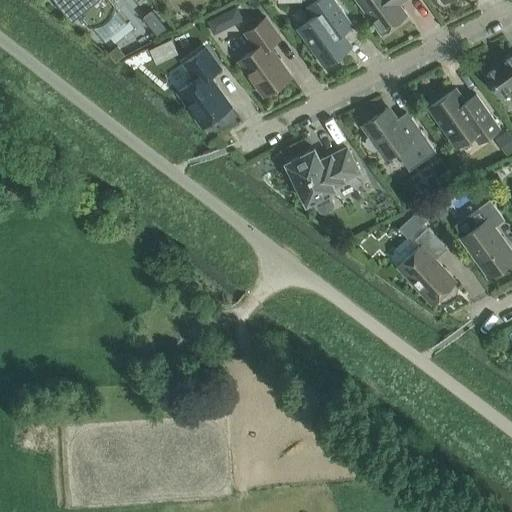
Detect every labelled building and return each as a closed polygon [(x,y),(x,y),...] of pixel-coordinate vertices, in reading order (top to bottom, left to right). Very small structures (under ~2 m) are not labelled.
[(56,0),(70,16),(72,19),(78,14),(88,27),(89,26),(94,26),(99,25),(103,23),(109,18),(112,14),(114,10),(115,5),(116,4),(112,0),(56,0)] [(351,46),(341,33),(353,24),(334,0),(317,0),(308,7),(315,17),(298,28),(325,65),(351,46)] [(358,0),(381,32),(406,15),(396,2),(398,0),(400,0),(401,1),(402,0),(358,0)] [(237,7),(228,11),(235,24),(243,19),(237,7)] [(152,9),(143,16),(157,35),(166,27),(152,9)] [(218,16),(208,22),(214,34),(225,29),(218,16)] [(253,51),(240,60),(264,95),(272,89),(275,91),(280,89),(283,85),(283,82),(290,76),(269,46),(281,38),(266,18),(245,33),(254,45),(253,51)] [(117,46),(108,53),(115,63),(125,55),(117,46)] [(189,84),(179,91),(188,104),(186,108),(192,116),(196,116),(203,125),(211,120),(215,121),(219,119),(222,115),(222,112),(230,106),(208,76),(220,68),(206,48),(185,63),(193,74),(186,80),(189,84)] [(511,52),(484,72),(500,95),(511,86),(511,52)] [(476,94),(465,102),(456,89),(429,108),(457,146),(473,135),(479,143),(500,127),(476,94)] [(398,121),(396,119),(388,107),(363,125),(371,136),(367,138),(366,143),(371,149),(375,150),(379,147),(386,158),(396,151),(398,154),(402,155),(408,150),(418,164),(436,151),(411,116),(402,122),(398,121)] [(511,135),(508,130),(498,137),(509,153),(511,151),(511,135)] [(314,148),(287,162),(294,177),(291,178),(296,189),(300,188),(307,202),(314,199),(320,211),(324,212),(332,208),(333,204),(327,192),(334,189),(333,186),(344,181),(343,180),(359,172),(347,148),(331,156),(331,155),(320,160),(314,148)] [(487,219),(461,238),(489,276),(511,259),(511,252),(494,227),(505,220),(490,200),(479,208),(487,219)] [(420,208),(410,216),(419,225),(428,217),(420,208)] [(421,245),(398,266),(432,303),(455,281),(435,259),(447,248),(428,228),(415,239),(421,245)]
